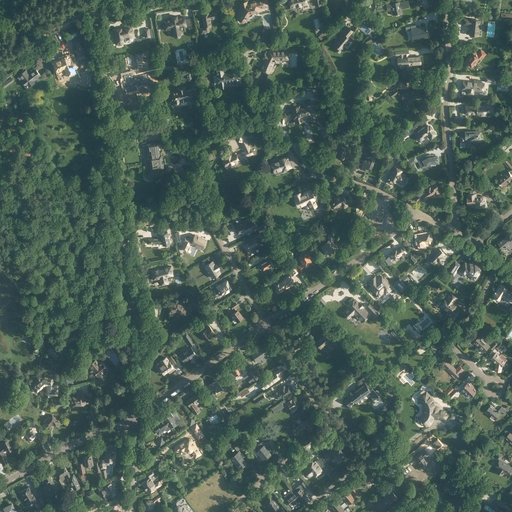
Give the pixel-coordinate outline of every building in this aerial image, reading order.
[(240,16),(239,18),(239,20),(240,22),(242,22),(244,21),(249,13),(253,12),(255,9),(260,7),(260,8),(267,6),(265,0),(259,0),(258,0),(258,2),(254,3),(252,2),(250,2),(249,4),(248,3),(240,5),(241,8),(239,12),(240,16)] [(307,4),(305,0),(288,0),(290,8),(297,7),(297,8),(298,8),(298,9),(299,9),(300,8),(301,8),(301,7),(301,6),(301,5),(307,4)] [(399,13),(401,13),(400,9),(409,7),(408,0),(386,5),(387,11),(391,10),(392,15),(395,14),(396,15),(399,15),(399,13)] [(199,28),(198,28),(199,34),(200,34),(210,32),(209,27),(212,26),(210,19),(216,18),(215,11),(201,13),(204,27),(199,28)] [(162,31),(165,30),(166,31),(171,30),(172,35),(175,35),(175,36),(176,36),(176,37),(177,37),(178,36),(179,36),(180,35),(180,34),(182,33),(182,30),(185,30),(184,27),(187,27),(185,15),(164,19),(164,23),(161,23),(162,31)] [(471,20),(463,19),(462,24),(470,25),(469,35),(478,36),(479,21),(471,20)] [(424,22),(425,26),(414,28),(416,38),(430,36),(428,21),(424,22)] [(187,23),(188,30),(196,29),(194,22),(187,23)] [(112,29),(115,45),(124,44),(124,42),(124,41),(123,38),(134,36),(133,27),(131,28),(131,27),(124,28),(124,29),(122,29),(122,27),(115,28),(115,29),(112,29)] [(342,34),(334,45),(337,47),(335,49),(339,53),(343,47),(349,39),(347,37),(352,31),(347,27),(342,34)] [(154,41),(152,28),(149,29),(149,28),(143,29),(145,38),(150,37),(151,41),(154,41)] [(324,31),(318,37),(321,39),(326,34),(329,33),(328,29),(323,30),(324,31)] [(76,58),(77,57),(85,54),(85,52),(86,52),(80,37),(72,40),(74,47),(73,48),(76,58)] [(478,63),(486,54),(480,49),(477,52),(472,48),(469,51),(471,53),(464,61),(463,63),(467,66),(468,64),(471,67),(476,62),(478,63)] [(288,51),(269,51),(261,68),(268,72),(274,60),(275,61),(276,61),(275,60),(288,59),(288,51)] [(395,52),(395,56),(400,55),(400,58),(397,58),(398,65),(406,65),(406,68),(410,68),(410,64),(421,64),(420,56),(407,57),(407,55),(408,55),(408,51),(395,52)] [(75,70),(77,69),(76,67),(77,67),(75,61),(78,60),(77,58),(74,59),(73,59),(71,60),(70,56),(59,60),(56,54),(52,56),(56,67),(63,65),(67,75),(68,74),(69,75),(74,73),(74,72),(76,72),(75,70)] [(188,63),(177,65),(178,68),(175,68),(176,71),(192,68),(191,65),(189,66),(188,63)] [(222,63),(215,64),(219,87),(226,86),(225,83),(233,81),(234,85),(241,84),(239,71),(224,73),(222,63)] [(29,73),(26,69),(19,75),(21,79),(20,80),(26,87),(27,86),(27,87),(27,86),(28,88),(36,82),(34,81),(41,75),(35,68),(29,73)] [(136,70),(127,71),(128,74),(126,74),(127,81),(129,81),(130,86),(138,85),(138,81),(147,80),(151,83),(156,77),(152,74),(151,69),(136,72),(136,70)] [(463,80),(461,90),(465,90),(465,93),(473,94),(474,92),(483,93),(484,82),(481,82),(481,80),(473,79),(473,81),(463,80)] [(317,100),(323,98),(319,83),(312,85),(315,97),(317,97),(317,100)] [(171,93),(173,101),(172,101),(172,104),(176,107),(180,106),(181,105),(187,104),(188,104),(192,104),(195,100),(194,97),(201,96),(199,88),(192,89),(185,90),(184,88),(178,89),(178,92),(171,93)] [(397,89),(388,95),(389,97),(391,96),(392,97),(399,92),(397,89)] [(419,89),(401,92),(404,109),(411,108),(410,100),(413,100),(413,98),(420,97),(419,89)] [(291,103),(298,99),(295,95),(288,98),(291,103)] [(291,107),(295,123),(304,121),(303,118),(306,117),(307,120),(316,118),(312,102),(303,104),(304,106),(300,107),(299,105),(291,107)] [(484,105),(464,106),(465,114),(479,113),(479,116),(485,116),(484,108),(487,107),(487,108),(489,108),(490,107),(491,107),(491,102),(484,103),(484,105)] [(418,121),(410,127),(414,132),(414,133),(417,135),(416,136),(419,140),(421,141),(424,144),(436,134),(433,130),(430,125),(428,126),(427,124),(427,125),(425,123),(424,124),(421,120),(418,121)] [(245,150),(248,156),(253,154),(251,148),(250,148),(246,139),(247,136),(252,133),(250,129),(242,132),(242,134),(237,133),(234,132),(232,138),(241,141),(245,150)] [(228,130),(222,132),(223,134),(224,136),(226,138),(228,139),(231,132),(228,130)] [(475,130),(464,131),(465,147),(471,147),(471,142),(475,141),(475,140),(476,139),(477,141),(479,140),(481,139),(481,137),(480,136),(480,131),(480,130),(475,130)] [(401,140),(407,135),(404,132),(396,138),(398,142),(401,140)] [(158,171),(158,169),(164,168),(162,154),(159,155),(158,148),(158,147),(158,142),(146,144),(147,153),(147,154),(147,156),(148,156),(150,171),(151,170),(151,172),(153,173),(157,172),(158,171)] [(344,154),(346,148),(341,146),(341,147),(331,143),(329,148),(339,152),(337,157),(344,160),(346,155),(344,154)] [(371,159),(367,158),(369,153),(364,151),(364,150),(361,148),(358,157),(363,159),(360,168),(364,170),(365,168),(368,169),(368,168),(371,169),(374,160),(371,158),(371,159)] [(248,156),(245,150),(237,154),(236,153),(231,155),(231,154),(222,159),(223,161),(221,162),(223,166),(225,165),(225,167),(234,163),(235,164),(240,162),(240,161),(239,160),(240,160),(241,160),(246,157),(248,156)] [(431,157),(430,155),(428,155),(418,160),(421,168),(431,163),(431,165),(435,165),(435,163),(438,162),(438,156),(431,157)] [(288,161),(287,157),(279,159),(279,161),(271,164),(274,172),(282,169),(283,171),(291,167),(289,163),(288,161)] [(396,182),(397,180),(403,184),(406,179),(404,177),(405,176),(401,174),(402,171),(394,166),(393,166),(394,167),(393,169),(392,168),(392,169),(393,169),(387,179),(392,182),(392,181),(396,182)] [(503,175),(497,180),(502,187),(511,178),(511,172),(511,174),(509,171),(503,176),(503,175)] [(480,182),(477,185),(482,192),(485,189),(480,182)] [(421,193),(422,193),(414,198),(416,201),(421,198),(423,201),(434,194),(435,195),(439,193),(437,189),(438,189),(436,186),(435,187),(433,185),(421,193)] [(298,208),(307,203),(310,209),(318,206),(315,200),(316,199),(311,190),(310,191),(310,190),(303,193),(303,194),(302,195),(300,192),(293,196),(294,198),(293,199),(298,208)] [(467,195),(468,198),(467,198),(468,205),(476,204),(476,207),(486,206),(485,201),(485,198),(480,199),(481,199),(480,199),(479,197),(476,197),(476,194),(474,194),(473,192),(469,192),(470,195),(467,195)] [(333,198),(336,201),(330,205),(333,209),(340,204),(343,208),(349,204),(342,196),(340,197),(338,194),(333,198)] [(369,205),(365,203),(358,215),(362,218),(365,212),(368,213),(367,215),(374,219),(376,215),(382,219),(385,213),(379,210),(381,207),(374,203),(372,206),(369,204),(369,205)] [(246,220),(233,226),(237,234),(239,233),(241,237),(257,229),(252,219),(247,222),(246,220)] [(261,232),(262,236),(266,234),(268,239),(273,237),(269,229),(261,232)] [(356,237),(351,230),(346,234),(351,241),(356,237)] [(159,234),(160,239),(147,239),(147,244),(163,244),(163,245),(170,244),(167,233),(159,234)] [(429,233),(416,235),(417,241),(419,241),(420,245),(425,244),(424,240),(430,239),(429,233)] [(329,234),(329,235),(328,235),(327,238),(328,238),(328,243),(321,248),(326,255),(337,247),(335,244),(335,243),(333,242),(335,234),(329,234)] [(508,234),(498,243),(503,249),(506,247),(506,246),(509,250),(511,247),(511,237),(511,238),(508,234)] [(184,241),(184,242),(181,249),(186,251),(189,244),(194,246),(195,245),(202,248),(203,246),(204,246),(205,244),(205,243),(206,241),(195,236),(193,240),(186,237),(184,241)] [(253,246),(255,245),(254,243),(255,243),(253,240),(243,245),(246,250),(249,255),(251,254),(252,254),(253,254),(253,253),(255,252),(253,248),(254,248),(253,246)] [(390,255),(385,260),(389,265),(392,262),(389,259),(392,257),(393,259),(394,259),(395,259),(396,259),(397,259),(398,258),(399,258),(398,257),(403,254),(404,253),(403,251),(400,247),(390,255)] [(433,250),(427,255),(435,263),(438,260),(439,262),(443,258),(442,257),(444,254),(438,248),(435,252),(433,250)] [(297,258),(301,264),(297,267),(301,272),(308,267),(306,265),(313,260),(311,257),(310,257),(307,252),(306,252),(305,251),(300,255),(301,256),(297,258)] [(411,254),(408,257),(414,264),(417,261),(411,254)] [(271,268),(274,267),(268,258),(266,259),(266,260),(259,264),(262,270),(270,266),(271,268)] [(215,264),(213,260),(205,265),(212,277),(215,276),(217,279),(219,278),(217,274),(220,272),(218,268),(219,268),(217,264),(215,264)] [(465,261),(458,272),(465,277),(467,275),(475,281),(482,271),(481,270),(482,269),(470,260),(468,263),(465,261)] [(455,261),(448,272),(454,276),(461,265),(455,261)] [(164,269),(159,270),(159,269),(151,271),(153,279),(160,278),(161,285),(168,283),(166,276),(173,275),(171,266),(164,268),(164,269)] [(290,274),(275,285),(278,289),(277,289),(277,290),(276,290),(276,291),(276,292),(277,292),(277,293),(278,293),(279,293),(280,293),(280,292),(284,289),(290,285),(290,284),(295,280),(294,279),(292,276),(293,275),(294,276),(299,272),(294,266),(288,270),(291,274),(290,274)] [(405,274),(401,278),(405,283),(407,281),(406,280),(409,278),(405,274)] [(386,289),(389,292),(394,287),(387,280),(386,281),(382,276),(378,280),(378,279),(376,281),(373,278),(369,283),(372,286),(370,288),(379,297),(384,292),(384,291),(386,289)] [(399,279),(394,283),(402,291),(407,287),(399,279)] [(428,286),(436,291),(440,284),(433,279),(428,286)] [(217,281),(210,286),(212,289),(215,287),(219,295),(221,294),(222,294),(231,288),(231,289),(232,288),(228,282),(227,282),(226,280),(219,285),(217,281)] [(509,301),(511,296),(511,294),(506,290),(507,288),(501,284),(493,295),(495,297),(494,299),(497,302),(502,296),(509,301)] [(437,304),(440,306),(450,313),(455,306),(452,303),(456,298),(450,294),(446,299),(445,299),(442,302),(439,300),(437,304)] [(348,308),(342,313),(358,330),(372,317),(364,307),(359,301),(358,302),(355,298),(346,307),(348,308)] [(185,308),(178,302),(166,305),(169,313),(176,311),(182,317),(185,313),(187,315),(191,311),(191,310),(191,309),(191,308),(191,307),(190,307),(190,306),(189,306),(188,306),(187,306),(186,306),(186,307),(185,308)] [(233,309),(235,312),(230,315),(233,320),(234,319),(237,322),(244,317),(238,310),(237,310),(235,307),(238,305),(236,302),(230,306),(233,309)] [(370,303),(365,307),(366,308),(368,310),(375,318),(380,313),(370,303)] [(215,317),(213,313),(204,319),(209,324),(214,320),(214,318),(215,317)] [(200,334),(205,341),(211,336),(215,333),(209,325),(205,328),(206,329),(200,334)] [(410,343),(415,338),(407,330),(402,335),(410,343)] [(318,347),(319,347),(320,348),(324,345),(329,350),(337,343),(334,339),(333,340),(327,332),(315,341),(316,343),(316,344),(318,347)] [(194,344),(186,333),(183,335),(191,346),(194,344)] [(479,337),(473,343),(478,347),(484,353),(490,346),(486,343),(483,340),(485,338),(481,335),(479,337)] [(300,348),(296,342),(291,346),(295,352),(300,348)] [(496,347),(501,352),(506,347),(501,343),(496,347)] [(270,356),(262,346),(251,353),(257,362),(261,359),(263,361),(270,356)] [(47,350),(54,359),(58,356),(51,347),(47,350)] [(191,356),(195,353),(191,347),(181,354),(184,359),(190,355),(191,356)] [(501,354),(499,356),(496,353),(491,359),(497,364),(496,370),(501,371),(502,366),(507,359),(501,354)] [(173,355),(169,357),(173,364),(177,361),(173,355)] [(170,373),(175,370),(173,367),(169,361),(168,361),(166,357),(160,361),(162,365),(159,367),(163,374),(168,371),(170,373)] [(98,377),(99,377),(100,377),(101,377),(101,376),(101,375),(108,369),(101,362),(99,364),(95,360),(88,366),(91,369),(88,371),(93,376),(96,374),(98,377)] [(455,369),(447,361),(443,366),(456,379),(460,374),(459,373),(463,370),(459,366),(455,369)] [(237,376),(236,375),(243,370),(245,369),(241,363),(231,370),(232,371),(229,373),(233,379),(237,376)] [(396,376),(400,372),(395,367),(391,371),(396,376)] [(257,368),(253,371),(259,378),(262,376),(257,368)] [(280,373),(278,369),(277,369),(278,369),(257,384),(262,390),(279,378),(276,375),(280,372),(280,373)] [(46,395),(58,395),(58,388),(54,388),(54,385),(53,385),(54,377),(53,377),(54,374),(45,373),(44,375),(42,375),(41,374),(39,376),(37,376),(29,383),(31,385),(30,385),(33,388),(32,389),(35,393),(36,392),(37,392),(45,385),(47,386),(46,395)] [(224,386),(218,378),(209,385),(211,389),(211,390),(213,394),(224,386)] [(377,394),(365,379),(363,379),(347,394),(349,396),(345,399),(350,404),(354,400),(356,401),(366,391),(373,398),(377,394)] [(468,382),(461,389),(470,398),(477,390),(468,382)] [(275,394),(274,395),(273,396),(275,399),(276,399),(277,398),(278,399),(289,391),(291,390),(288,386),(287,387),(286,385),(284,386),(283,385),(277,389),(278,390),(274,392),(275,394)] [(446,390),(444,392),(447,396),(454,389),(452,387),(447,391),(446,390)] [(242,397),(248,393),(245,389),(239,393),(242,397)] [(459,392),(455,389),(448,396),(451,400),(451,399),(453,402),(457,398),(455,396),(459,392)] [(420,416),(420,424),(426,427),(427,426),(429,425),(430,424),(431,424),(432,423),(432,422),(433,421),(433,420),(432,420),(433,418),(435,419),(436,419),(437,419),(438,419),(438,418),(446,420),(449,415),(448,410),(440,408),(440,407),(439,407),(439,406),(438,406),(438,405),(437,405),(436,405),(435,402),(435,401),(434,399),(433,398),(432,396),(427,390),(417,399),(420,402),(422,404),(423,405),(423,406),(425,406),(425,407),(424,407),(423,408),(423,409),(423,410),(423,411),(424,412),(425,412),(425,413),(424,413),(423,413),(422,414),(421,415),(420,416)] [(82,405),(82,406),(83,406),(83,407),(84,407),(84,406),(85,405),(85,404),(88,403),(88,398),(87,398),(87,397),(84,397),(83,394),(81,394),(81,391),(76,391),(76,397),(70,397),(70,402),(71,402),(71,405),(72,407),(74,405),(82,405)] [(257,404),(266,398),(264,395),(266,394),(265,392),(263,393),(254,400),(257,404)] [(200,397),(197,393),(186,400),(195,414),(199,411),(199,410),(198,408),(197,408),(195,405),(203,400),(201,397),(200,397)] [(63,404),(60,399),(54,404),(57,408),(63,404)] [(288,402),(286,399),(272,409),(274,412),(285,404),(291,412),(292,412),(292,413),(293,413),(294,412),(294,411),(295,410),(294,410),(295,410),(296,409),(296,408),(298,407),(299,406),(298,405),(296,404),(292,399),(288,402)] [(388,408),(385,404),(378,410),(379,411),(378,412),(379,413),(380,413),(381,414),(388,408)] [(498,411),(491,405),(485,412),(495,420),(502,411),(505,413),(507,411),(502,407),(498,411)] [(175,412),(173,414),(171,411),(163,416),(165,418),(171,427),(178,421),(180,419),(175,412)] [(42,425),(45,428),(48,426),(51,424),(52,424),(53,424),(56,426),(58,428),(61,425),(62,424),(60,422),(60,421),(58,419),(55,416),(55,417),(52,415),(50,417),(49,416),(48,416),(46,418),(44,421),(45,422),(42,425)] [(468,420),(462,415),(459,418),(465,423),(468,420)] [(171,427),(165,418),(157,423),(159,426),(158,427),(158,428),(155,430),(158,434),(162,431),(163,431),(165,429),(167,431),(172,428),(171,427)] [(298,424),(299,425),(292,431),(296,435),(307,427),(309,430),(314,426),(308,418),(302,423),(301,422),(298,424)] [(36,423),(34,419),(28,425),(29,427),(30,429),(26,432),(23,429),(18,434),(21,438),(25,435),(29,440),(32,438),(33,438),(36,436),(35,434),(37,431),(33,426),(36,423)] [(203,435),(201,431),(196,424),(191,427),(196,435),(198,438),(203,435)] [(439,440),(433,434),(429,439),(435,445),(439,440)] [(183,441),(175,446),(175,447),(174,447),(174,448),(174,449),(174,450),(175,450),(176,451),(177,451),(178,451),(179,451),(180,453),(186,450),(187,451),(189,451),(191,450),(195,457),(198,455),(199,456),(203,454),(200,450),(199,451),(196,446),(197,445),(194,441),(193,441),(192,441),(191,439),(189,438),(188,439),(187,440),(186,440),(186,441),(183,441)] [(1,449),(0,449),(0,458),(3,464),(9,461),(11,460),(9,456),(7,457),(5,452),(7,451),(7,452),(12,449),(10,445),(11,444),(9,439),(3,442),(6,448),(1,450),(1,449)] [(285,445),(283,442),(279,445),(283,451),(287,447),(286,448),(284,445),(285,445)] [(264,445),(259,448),(258,447),(252,451),(256,456),(259,454),(263,460),(272,453),(270,449),(268,451),(264,445)] [(114,452),(114,447),(105,446),(105,451),(104,451),(104,458),(98,460),(100,469),(107,468),(106,465),(109,465),(109,462),(114,462),(114,457),(115,457),(116,456),(116,453),(115,452),(114,452)] [(331,451),(328,454),(333,461),(335,460),(337,463),(346,456),(343,453),(341,451),(341,452),(336,446),(331,450),(331,451)] [(427,457),(429,455),(424,449),(419,454),(420,454),(415,459),(419,463),(418,464),(417,464),(417,465),(417,466),(417,467),(418,468),(419,469),(420,469),(422,469),(423,469),(424,467),(424,466),(425,465),(427,464),(428,464),(428,463),(429,463),(429,461),(429,460),(428,459),(427,457)] [(242,455),(239,451),(230,458),(239,469),(247,463),(241,456),(242,455)] [(510,465),(501,459),(504,455),(501,453),(502,453),(500,451),(499,452),(498,451),(494,458),(499,461),(496,465),(498,467),(497,468),(498,469),(496,471),(503,476),(504,473),(509,476),(511,471),(511,466),(510,465)] [(80,474),(85,472),(84,467),(86,467),(94,465),(92,459),(91,455),(83,457),(84,463),(78,464),(80,474)] [(321,470),(314,461),(310,465),(309,464),(307,466),(308,467),(303,470),(309,476),(313,473),(314,475),(321,470)] [(56,470),(57,472),(56,473),(57,476),(58,475),(59,478),(57,479),(60,486),(64,484),(62,481),(64,479),(65,477),(64,476),(66,475),(66,474),(67,473),(68,475),(69,474),(65,466),(56,470)] [(449,475),(447,473),(449,471),(446,469),(441,476),(445,479),(449,475)] [(361,479),(355,480),(357,489),(366,487),(365,483),(373,481),(372,474),(369,474),(369,473),(360,475),(361,479)] [(69,477),(68,477),(75,490),(80,487),(73,474),(70,476),(69,474),(68,475),(69,477)] [(47,496),(52,493),(53,494),(59,491),(61,495),(64,494),(61,489),(58,484),(56,486),(49,475),(43,478),(46,484),(41,487),(47,496)] [(146,490),(146,489),(155,484),(150,477),(147,479),(146,478),(144,480),(144,481),(141,483),(146,490)] [(233,478),(230,481),(238,491),(241,488),(233,478)] [(456,484),(450,478),(442,488),(447,491),(448,490),(450,491),(449,492),(449,493),(451,495),(452,495),(452,494),(453,494),(454,494),(456,491),(461,495),(465,490),(461,486),(463,483),(459,480),(456,484)] [(159,481),(155,484),(146,489),(148,493),(159,486),(158,485),(160,483),(159,481)] [(305,495),(302,491),(304,489),(304,490),(308,487),(303,481),(300,484),(293,490),(300,498),(300,499),(305,495)] [(111,483),(105,486),(106,488),(105,489),(109,498),(116,494),(115,491),(114,488),(113,488),(111,483)] [(35,499),(28,487),(21,491),(23,496),(22,496),(24,499),(25,499),(27,503),(35,499)] [(300,498),(293,490),(293,489),(292,490),(291,489),(284,495),(285,496),(284,497),(287,501),(287,500),(290,504),(295,500),(295,501),(297,500),(300,498)] [(351,502),(354,499),(346,489),(340,494),(348,504),(351,502)] [(390,505),(398,498),(391,491),(385,497),(386,498),(384,499),(390,505)] [(159,499),(157,497),(151,501),(148,500),(145,500),(144,508),(147,508),(146,510),(150,511),(150,509),(153,509),(154,505),(155,505),(155,502),(159,499)] [(281,504),(278,506),(271,497),(265,502),(269,507),(271,506),(273,510),(272,511),(273,511),(278,511),(279,511),(282,511),(285,510),(282,505),(281,504)] [(339,511),(343,509),(334,499),(329,504),(335,511),(339,511)] [(504,511),(495,507),(496,506),(491,504),(485,501),(484,502),(484,501),(481,507),(482,507),(481,508),(488,511),(489,511),(490,511),(504,511)] [(23,511),(21,508),(16,511),(12,503),(4,508),(5,510),(1,511),(23,511)]
